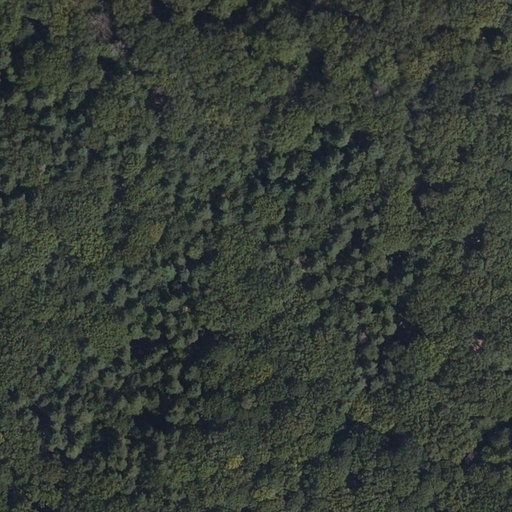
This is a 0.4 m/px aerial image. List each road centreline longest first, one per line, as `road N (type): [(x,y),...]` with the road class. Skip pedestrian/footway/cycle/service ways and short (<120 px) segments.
road 1 (track): [(381,511),(396,0)]
road 2 (track): [(0,425),(137,511)]
